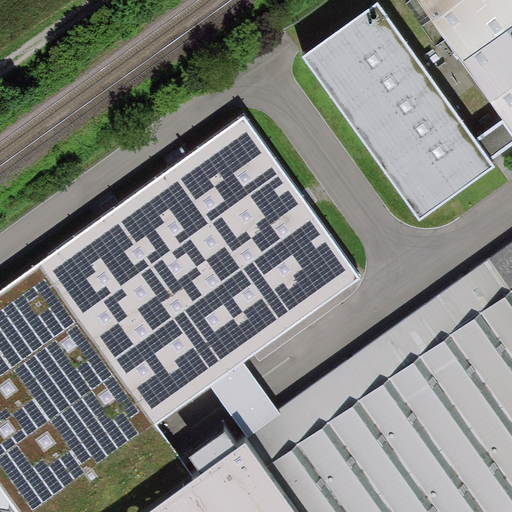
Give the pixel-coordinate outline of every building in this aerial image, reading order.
[(511,141),(511,128),(502,115),(477,132),(382,0),(370,0),(303,48),(422,213),(495,161),(492,156),(511,141)] [(511,0),(419,0),(502,115),(511,128),(511,0)] [(0,288),(0,483),(20,511),(132,511),(192,469),(157,420),(210,381),(244,357),(361,273),(245,113),(0,288)] [(511,511),(511,239),(280,406),(246,430),(304,511),(511,511)] [(210,381),(246,430),(280,406),(244,357),(210,381)] [(132,511),(304,511),(246,430),(192,469),(132,511)]
